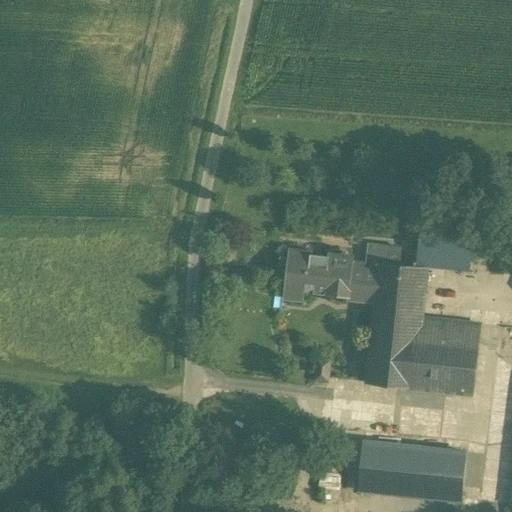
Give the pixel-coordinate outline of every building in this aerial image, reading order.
[(424,210),(417,263),(426,264),(468,270),(475,216),(424,210)] [(381,265),(381,264),(396,266),(398,248),(368,245),(366,264),(381,265)] [(348,290),(379,293),(381,265),(366,264),(352,262),(352,257),(350,257),(350,259),(291,253),(291,251),(290,250),(284,299),(302,301),(303,292),(347,297),(348,290)] [(381,265),(379,293),(368,383),(472,394),(480,324),(421,318),(426,264),(417,263),(416,268),(396,266),(381,264),(381,265)] [(329,362),(316,360),(314,380),(326,381),(329,362)] [(334,488),(343,440),(323,436),(314,484),(334,488)] [(466,453),(364,442),(359,490),(460,501),(466,453)]
